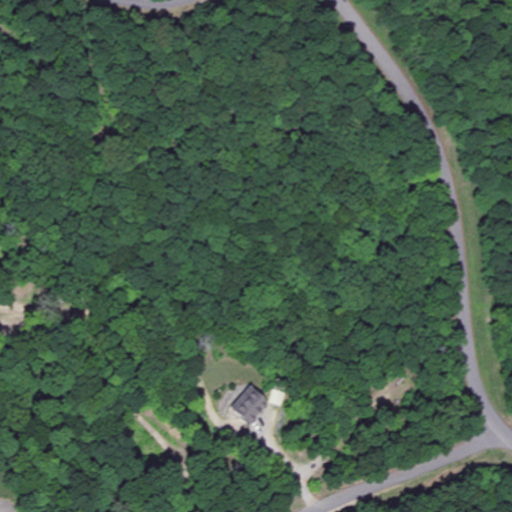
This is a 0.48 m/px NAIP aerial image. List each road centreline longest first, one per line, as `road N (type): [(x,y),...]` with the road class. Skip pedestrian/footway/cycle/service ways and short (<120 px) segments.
road 1 (residential): [(511,443),(481,414),(469,377),(454,237),(432,150),(414,109),(331,0)]
road 2 (residential): [(316,511),(499,433)]
